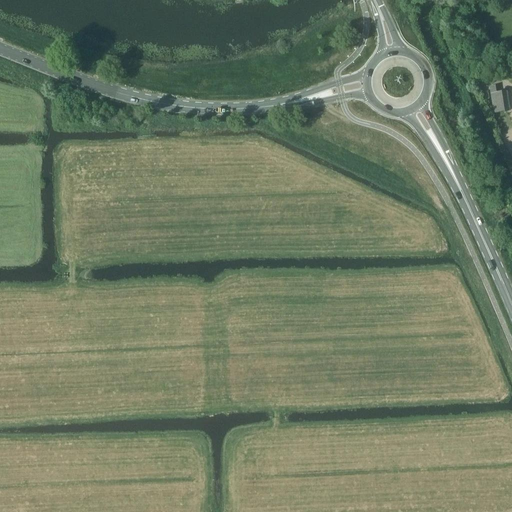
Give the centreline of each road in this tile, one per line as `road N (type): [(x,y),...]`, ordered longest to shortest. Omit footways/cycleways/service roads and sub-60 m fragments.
road 1 (secondary): [(305,99),(240,108),(168,104),(0,48)]
road 2 (primary): [(511,304),(440,151)]
